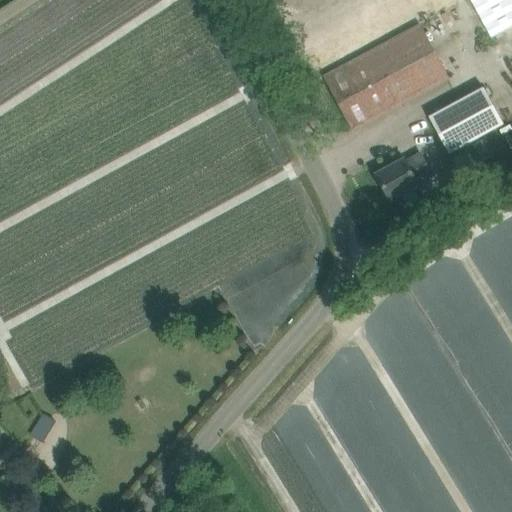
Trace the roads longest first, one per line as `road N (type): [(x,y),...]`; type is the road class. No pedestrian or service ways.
road 1 (unclassified): [(150,511),(350,277),(331,214),(231,0)]
road 2 (track): [(511,177),(350,277)]
